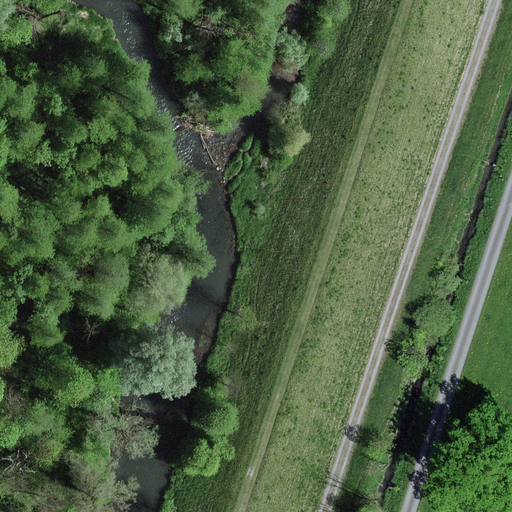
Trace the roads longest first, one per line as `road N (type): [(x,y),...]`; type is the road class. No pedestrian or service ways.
road 1 (track): [(328,511),(497,0)]
road 2 (track): [(511,217),(416,511)]
